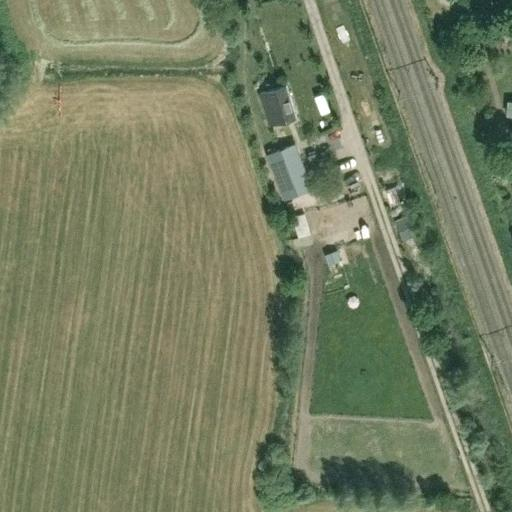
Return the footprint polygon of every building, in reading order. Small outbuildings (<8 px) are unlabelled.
[(491,23),(491,40),(509,40),(509,23),(491,23)] [(296,116),(286,84),(259,93),(269,125),(296,116)] [(312,187),(295,143),(267,154),(284,198),(312,187)] [(310,234),(293,239),(295,247),(313,242),(310,234)] [(337,250),(324,255),(328,265),(341,260),(337,250)]
